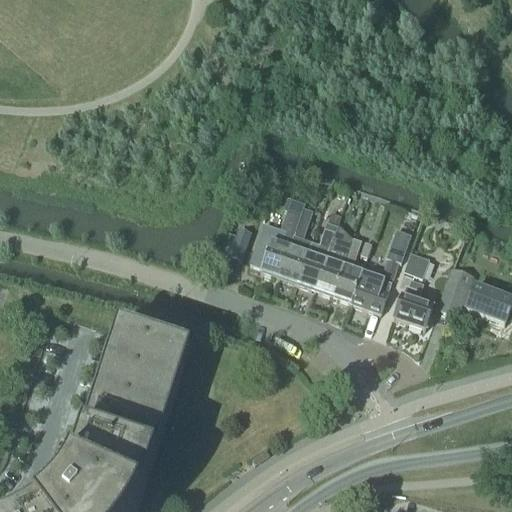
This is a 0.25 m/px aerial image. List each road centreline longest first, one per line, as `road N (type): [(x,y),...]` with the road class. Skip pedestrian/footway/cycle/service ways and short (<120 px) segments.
road 1 (residential): [(345,356),(275,318),(117,268),(0,242)]
road 2 (secondary): [(511,402),(347,456),(251,511)]
road 3 (secondary): [(298,511),(372,470),(511,449)]
